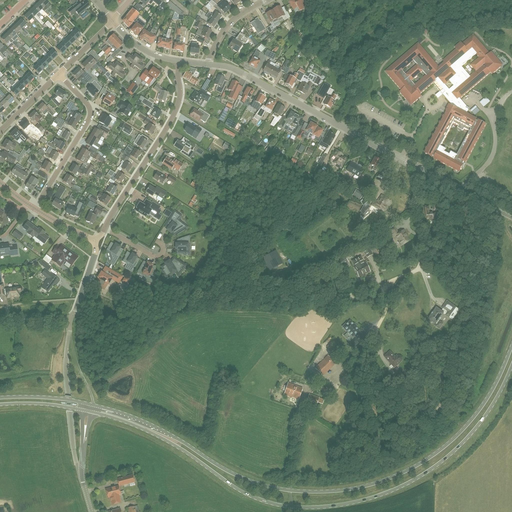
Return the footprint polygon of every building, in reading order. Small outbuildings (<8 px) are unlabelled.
[(40,1),(39,3),(44,8),(46,10),(49,13),(51,15),(53,14),(48,9),(51,6),(45,0),(41,0),(41,1),(40,1)] [(149,2),(151,0),(150,0),(140,0),(139,1),(143,4),(142,5),(141,4),(140,5),(144,9),(148,4),(149,2)] [(226,4),(226,3),(223,0),(219,4),(217,6),(224,14),(230,8),(226,4)] [(304,1),(300,3),(298,0),(292,0),(291,0),(289,1),(290,4),(291,3),(294,9),(297,7),(299,11),(307,8),(307,7),(304,2),(304,1)] [(86,2),(85,1),(80,5),(78,2),(73,6),(67,11),(72,16),(76,12),(79,17),(80,16),(83,19),(89,14),(85,10),(88,8),(89,7),(88,5),(89,4),(87,1),(86,2)] [(181,17),(182,16),(184,13),(170,1),(167,5),(175,12),(179,15),(181,17)] [(46,10),(44,8),(39,3),(34,7),(39,13),(42,10),(44,12),(47,15),(49,13),(46,10)] [(211,9),(213,7),(211,5),(209,3),(205,7),(209,11),(211,9)] [(144,9),(140,5),(140,6),(137,4),(133,9),(123,21),(129,28),(132,24),(132,23),(144,9)] [(276,8),(272,10),(273,10),(277,19),(278,19),(282,17),(283,20),(284,21),(290,18),(287,12),(284,14),(281,9),(281,8),(280,6),(279,7),(279,6),(278,6),(276,6),(275,7),(276,8)] [(39,13),(34,7),(31,10),(30,11),(29,12),(39,23),(41,21),(39,18),(36,16),(39,13)] [(267,13),(266,14),(270,22),(273,21),(276,27),(280,25),(279,22),(278,19),(277,19),(273,10),(270,12),(269,11),(268,11),(267,12),(266,13),(267,13)] [(38,24),(39,23),(29,12),(23,18),(28,23),(32,19),(35,22),(38,24)] [(207,15),(217,22),(221,16),(216,12),(214,15),(212,14),(211,14),(208,12),(207,15)] [(214,28),(217,22),(207,15),(205,17),(208,19),(210,21),(208,24),(214,28)] [(197,16),(195,20),(198,22),(203,25),(204,25),(205,22),(200,19),(201,18),(197,16)] [(265,29),(261,22),(260,23),(257,18),(255,20),(254,21),(251,23),(253,28),(255,27),(258,31),(259,30),(260,32),(265,29)] [(136,24),(131,31),(134,33),(134,34),(136,36),(137,35),(138,36),(146,25),(138,19),(135,23),(136,24)] [(18,23),(16,25),(27,36),(29,34),(23,28),(26,25),(21,20),(18,23)] [(198,22),(195,27),(198,29),(204,32),(201,36),(207,39),(211,31),(202,27),(203,25),(198,22)] [(25,37),(27,36),(16,25),(11,29),(16,34),(19,31),(21,33),(22,33),(25,37)] [(139,37),(140,38),(140,39),(141,40),(143,39),(144,40),(146,37),(147,38),(152,29),(149,28),(147,32),(144,30),(139,37)] [(18,37),(16,34),(11,29),(6,34),(19,48),(25,54),(26,52),(27,51),(30,49),(28,47),(26,45),(23,47),(21,45),(21,46),(16,41),(19,37),(18,37)] [(69,37),(66,40),(71,45),(75,42),(76,40),(71,35),(68,32),(65,29),(63,31),(67,35),(69,37)] [(155,31),(152,29),(147,38),(146,37),(144,40),(148,42),(148,43),(149,44),(151,44),(155,37),(152,36),(155,31)] [(71,35),(76,40),(77,40),(78,39),(81,36),(76,30),(71,35)] [(172,41),(168,41),(170,34),(171,30),(168,30),(167,33),(166,35),(163,48),(166,49),(169,50),(169,49),(170,49),(172,41)] [(106,42),(111,47),(118,40),(116,38),(117,37),(113,33),(109,37),(110,38),(107,41),(106,42)] [(17,49),(19,48),(6,34),(6,35),(1,39),(6,44),(8,46),(11,44),(12,43),(17,49)] [(242,43),(245,44),(248,39),(239,34),(237,38),(235,42),(233,40),(229,47),(231,48),(231,49),(232,49),(233,50),(237,52),(242,45),(241,45),(242,43)] [(163,48),(166,35),(163,35),(162,39),(159,39),(157,46),(158,47),(161,48),(161,47),(163,48)] [(475,141),(476,140),(477,140),(479,136),(478,135),(479,133),(480,134),(483,129),(482,129),(482,127),(484,128),(486,124),(478,120),(478,121),(476,120),(476,119),(466,114),(468,110),(465,108),(466,106),(459,98),(490,72),(492,74),(500,67),(496,62),(498,60),(491,52),(489,54),(473,35),(462,44),(461,42),(455,47),(457,49),(443,61),(444,63),(439,68),(420,46),(418,48),(416,45),(386,71),(402,90),(400,92),(406,100),(409,98),(413,103),(421,96),(419,94),(435,80),(443,89),(439,93),(442,96),(443,95),(451,104),(450,105),(449,104),(447,108),(448,109),(448,110),(449,110),(446,115),(445,114),(444,116),(445,117),(445,118),(443,118),(441,123),(442,123),(441,125),(440,124),(437,129),(439,130),(438,131),(437,130),(434,135),(435,136),(434,137),(433,137),(431,142),(432,142),(431,144),(430,143),(427,148),(428,149),(428,150),(426,150),(424,153),(432,157),(432,156),(434,157),(434,158),(435,159),(436,158),(437,158),(437,160),(441,162),(442,161),(444,162),(443,163),(448,166),(448,164),(450,165),(449,166),(454,169),(455,168),(460,170),(459,172),(463,165),(462,164),(463,163),(464,162),(465,162),(466,161),(465,160),(465,159),(467,160),(469,155),(468,154),(469,153),(470,153),(473,148),(471,148),(472,146),(473,147),(476,142),(475,141)] [(195,38),(198,39),(197,41),(202,44),(205,40),(199,37),(196,36),(195,38)] [(62,44),(67,49),(68,48),(71,45),(66,40),(63,42),(61,39),(60,40),(57,37),(56,38),(62,44)] [(118,40),(111,47),(112,48),(114,49),(116,51),(123,45),(118,40)] [(191,42),(191,43),(189,42),(189,44),(188,45),(191,46),(190,53),(191,53),(191,54),(194,55),(195,54),(195,53),(198,54),(199,47),(197,46),(197,43),(191,42)] [(67,49),(62,44),(59,47),(57,49),(62,54),(65,51),(66,50),(67,49)] [(261,44),(257,49),(261,52),(265,48),(261,44)] [(10,56),(13,54),(4,45),(3,47),(0,49),(0,52),(2,55),(6,52),(10,56)] [(42,49),(45,52),(48,55),(53,60),(54,59),(58,55),(52,50),(52,51),(50,53),(43,46),(41,48),(42,49)] [(97,61),(105,53),(109,49),(105,46),(101,50),(103,51),(98,56),(96,54),(93,56),(96,59),(97,61)] [(251,66),(256,68),(260,61),(257,59),(260,53),(256,51),(253,57),(252,57),(248,64),(249,65),(250,66),(251,66)] [(53,60),(48,55),(45,57),(43,60),(48,65),(51,61),(52,61),(53,60)] [(131,68),(139,57),(135,55),(133,58),(129,55),(126,59),(132,64),(130,67),(131,68)] [(89,58),(86,61),(95,70),(97,68),(101,65),(99,63),(97,61),(96,59),(94,61),(90,57),(89,58)] [(139,57),(131,68),(132,69),(135,66),(141,71),(144,67),(140,64),(143,60),(139,57)] [(43,60),(38,64),(43,70),(44,69),(48,65),(43,60)] [(89,72),(87,74),(92,79),(96,83),(97,83),(99,81),(93,75),(91,73),(95,70),(86,61),(82,65),(85,69),(87,71),(89,72)] [(275,65),(271,62),(269,61),(267,64),(263,71),(266,73),(266,74),(268,75),(269,75),(269,74),(270,75),(276,64),(275,64),(275,65)] [(112,76),(120,66),(117,63),(114,67),(110,64),(107,68),(113,72),(111,75),(112,76)] [(43,70),(38,64),(33,69),(34,70),(38,74),(39,74),(42,71),(43,70)] [(276,64),(270,75),(270,76),(272,78),(273,77),(274,77),(277,78),(280,72),(280,71),(282,68),(280,67),(280,66),(276,64)] [(120,66),(112,76),(114,77),(116,74),(122,79),(125,75),(121,72),(124,69),(120,66)] [(83,78),(88,83),(92,79),(87,74),(84,70),(82,72),(79,68),(76,71),(75,70),(72,74),(73,74),(72,75),(77,79),(79,82),(79,81),(83,78)] [(160,73),(160,71),(158,70),(157,71),(153,68),(149,73),(146,71),(140,78),(149,85),(154,78),(156,79),(160,73)] [(189,68),(183,77),(195,85),(198,80),(196,79),(192,76),(195,72),(196,70),(195,69),(189,68)] [(300,82),(304,74),(303,74),(305,71),(300,69),(298,71),(297,74),(295,73),(292,78),(286,74),(283,79),(287,81),(285,84),(285,85),(288,86),(291,87),(293,83),(295,84),(297,80),(300,82)] [(29,84),(29,83),(23,76),(19,72),(17,74),(23,80),(20,82),(25,87),(28,85),(29,84)] [(34,79),(29,73),(24,78),(29,83),(31,82),(31,81),(34,79)] [(307,91),(311,83),(312,83),(318,86),(319,84),(319,85),(323,81),(321,80),(314,76),(310,83),(309,82),(310,79),(304,76),(305,74),(304,74),(300,82),(302,83),(298,91),(304,94),(306,91),(307,91)] [(224,80),(224,79),(225,78),(224,78),(224,77),(222,76),(221,77),(218,75),(214,84),(217,86),(215,91),(221,94),(225,86),(222,84),(224,80)] [(20,82),(17,85),(14,82),(12,79),(10,81),(20,92),(21,91),(25,87),(20,82)] [(92,79),(88,83),(90,85),(91,86),(87,90),(88,90),(90,93),(89,94),(93,97),(94,96),(98,92),(99,93),(101,90),(98,86),(98,85),(96,83),(92,79)] [(207,79),(201,89),(205,92),(209,86),(208,86),(211,81),(207,79)] [(10,81),(8,83),(13,88),(11,91),(16,96),(19,93),(20,92),(10,81)] [(243,87),(238,85),(239,84),(238,84),(238,82),(236,82),(235,82),(232,81),(228,90),(232,91),(229,98),(235,101),(239,92),(240,92),(243,87)] [(116,82),(114,84),(125,93),(127,90),(116,82)] [(133,83),(127,91),(132,95),(138,87),(133,83)] [(154,89),(161,94),(160,95),(159,94),(157,99),(165,102),(168,93),(163,92),(163,90),(159,87),(160,86),(157,84),(154,89)] [(329,88),(323,85),(317,95),(324,99),(325,96),(328,97),(324,104),(324,105),(326,106),(330,108),(332,104),(333,105),(335,101),(333,100),(336,96),(332,94),(331,97),(326,94),(329,88)] [(242,98),(240,101),(244,103),(245,101),(249,103),(251,99),(250,98),(254,92),(247,88),(243,95),(244,95),(242,98)] [(68,95),(66,94),(58,89),(55,95),(53,97),(51,99),(55,103),(57,106),(58,106),(60,104),(59,104),(55,99),(58,97),(62,99),(64,100),(65,100),(68,95)] [(9,96),(7,98),(0,90),(0,95),(9,105),(11,104),(11,103),(14,101),(9,96)] [(106,90),(103,95),(100,99),(103,101),(102,102),(110,107),(116,98),(110,95),(111,93),(106,90)] [(205,94),(205,93),(201,90),(201,91),(199,94),(195,92),(193,96),(192,95),(190,99),(194,102),(195,101),(198,103),(200,100),(201,101),(202,99),(204,100),(207,102),(210,97),(205,94)] [(9,106),(9,105),(0,95),(0,98),(0,99),(0,104),(5,109),(9,106)] [(265,98),(264,97),(264,96),(263,95),(262,96),(259,95),(257,99),(256,98),(254,101),(251,107),(258,111),(265,98)] [(242,98),(239,96),(234,106),(232,110),(235,111),(240,101),(242,98)] [(484,107),(490,101),(486,97),(480,102),(484,107)] [(153,104),(148,101),(144,99),(141,103),(153,110),(149,115),(157,120),(162,113),(151,107),(153,104)] [(121,101),(117,107),(122,110),(120,113),(121,113),(120,114),(121,115),(122,115),(123,115),(126,117),(132,108),(125,104),(121,101)] [(261,118),(265,111),(271,114),(272,111),(276,104),(275,103),(275,102),(273,101),(272,102),(270,101),(268,104),(267,103),(265,107),(263,110),(260,109),(258,111),(255,115),(261,118)] [(72,119),(78,123),(80,119),(81,116),(76,113),(75,113),(72,111),(75,105),(70,102),(66,107),(69,109),(67,112),(70,113),(68,117),(72,119)] [(52,117),(54,115),(56,113),(53,109),(51,107),(49,109),(45,105),(44,105),(43,104),(37,109),(41,113),(44,116),(48,112),(52,117)] [(281,117),(279,116),(280,114),(281,114),(284,108),(285,107),(279,104),(278,105),(274,112),(272,116),(275,118),(270,126),(273,127),(281,117)] [(475,115),(480,111),(476,106),(471,110),(475,115)] [(202,115),(197,112),(194,109),(190,116),(199,122),(200,120),(202,121),(203,119),(206,122),(210,116),(204,112),(202,115)] [(223,122),(228,113),(226,113),(223,111),(218,119),(223,122)] [(35,121),(37,123),(43,117),(40,114),(38,116),(34,112),(29,117),(32,121),(34,122),(35,121)] [(291,126),(297,115),(291,112),(287,118),(283,116),(281,119),(277,128),(281,130),(282,129),(287,132),(289,128),(291,126)] [(106,129),(110,123),(113,125),(116,119),(110,115),(108,118),(103,115),(101,118),(99,122),(103,125),(102,126),(106,129)] [(297,115),(291,126),(289,128),(294,131),(292,135),(289,141),(292,143),(296,137),(300,129),(302,126),(299,125),(302,118),(300,117),(300,116),(298,115),(297,115)] [(72,119),(68,117),(65,122),(60,118),(57,122),(63,126),(65,123),(68,125),(68,126),(74,129),(78,123),(72,119)] [(144,123),(148,126),(145,131),(151,135),(156,128),(150,124),(151,122),(146,119),(144,123)] [(224,125),(233,130),(237,124),(228,119),(225,123),(224,125)] [(25,121),(20,126),(24,130),(23,130),(24,131),(23,132),(25,134),(28,137),(33,132),(37,135),(41,138),(43,135),(42,134),(41,132),(36,127),(32,124),(31,125),(30,124),(29,123),(28,124),(25,121)] [(63,126),(57,122),(57,123),(54,121),(52,125),(55,128),(56,126),(61,129),(63,126)] [(238,133),(242,125),(238,122),(237,124),(233,130),(238,133)] [(304,123),(302,126),(300,129),(305,132),(303,136),(307,138),(309,133),(306,131),(309,126),(304,123)] [(317,127),(314,125),(314,124),(312,123),(311,123),(310,123),(309,126),(306,131),(309,133),(307,138),(310,139),(313,135),(317,127)] [(187,126),(184,130),(187,132),(186,133),(196,139),(201,130),(197,127),(195,129),(188,124),(187,126)] [(102,126),(99,132),(95,129),(91,135),(103,142),(100,140),(102,137),(103,134),(104,133),(107,135),(110,131),(106,129),(102,126)] [(319,142),(321,137),(319,136),(322,132),(322,131),(317,127),(313,135),(316,137),(314,140),(319,142)] [(232,133),(223,128),(221,131),(234,138),(235,135),(232,133)] [(56,135),(62,138),(67,141),(70,136),(71,134),(66,132),(67,131),(63,129),(62,131),(59,130),(56,135)] [(300,129),(296,137),(301,140),(303,136),(305,132),(300,129)] [(14,130),(10,134),(11,135),(10,135),(17,142),(20,139),(24,143),(25,142),(29,138),(28,137),(25,134),(23,132),(22,131),(19,133),(16,130),(14,131),(14,130)] [(318,145),(327,150),(335,136),(328,132),(324,140),(322,138),(318,145)] [(101,146),(103,142),(91,135),(87,141),(86,144),(90,147),(89,149),(93,152),(102,157),(104,154),(99,152),(97,150),(98,150),(101,146)] [(137,146),(142,149),(147,142),(142,139),(143,138),(139,135),(137,138),(136,139),(133,143),(133,144),(137,147),(137,146)] [(60,141),(56,140),(55,139),(53,142),(52,141),(51,143),(48,142),(46,145),(48,146),(51,148),(53,146),(56,148),(61,151),(63,146),(65,144),(60,141)] [(2,146),(3,146),(2,147),(8,151),(10,146),(14,149),(16,145),(12,143),(12,144),(7,140),(4,144),(3,144),(2,145),(2,146)] [(174,144),(175,145),(174,146),(181,151),(180,152),(184,155),(185,154),(187,155),(191,149),(193,150),(195,146),(188,141),(186,144),(181,142),(181,141),(180,143),(178,141),(177,142),(176,142),(174,144)] [(262,141),(259,145),(264,150),(267,146),(262,141)] [(222,147),(224,149),(228,151),(229,151),(231,146),(226,142),(222,147)] [(306,147),(301,144),(298,151),(302,153),(306,147)] [(128,154),(131,156),(136,159),(139,155),(140,153),(135,149),(135,150),(129,145),(127,148),(130,150),(128,154)] [(281,151),(275,147),(272,151),(278,156),(281,151)] [(17,159),(16,161),(19,163),(26,152),(24,149),(19,156),(17,159)] [(53,151),(53,152),(50,149),(47,153),(47,154),(46,155),(46,156),(49,158),(54,162),(58,155),(53,151)] [(91,157),(93,158),(97,161),(98,160),(102,163),(104,160),(105,159),(103,158),(102,157),(93,152),(92,154),(90,153),(87,152),(83,149),(80,154),(89,160),(91,157)] [(185,154),(184,155),(190,159),(195,151),(193,150),(191,149),(187,155),(185,154)] [(333,156),(336,158),(334,162),(341,167),(346,158),(346,157),(345,157),(344,157),(344,158),(343,158),(342,158),(342,157),(340,156),(341,153),(336,150),(333,156)] [(3,163),(5,160),(14,165),(16,161),(17,159),(14,157),(12,156),(9,154),(8,154),(4,151),(3,153),(2,152),(1,154),(0,153),(0,161),(2,163),(3,163)] [(118,158),(122,161),(121,163),(122,164),(124,165),(122,169),(127,173),(130,168),(132,166),(131,165),(126,163),(129,159),(124,155),(121,153),(118,158)] [(91,172),(92,173),(94,174),(96,171),(92,169),(94,167),(89,164),(87,163),(89,160),(80,154),(76,160),(83,164),(87,167),(86,169),(87,170),(91,172)] [(321,165),(326,157),(323,155),(318,164),(321,165)] [(36,165),(34,162),(30,157),(29,160),(28,161),(32,163),(31,164),(32,165),(29,170),(30,171),(32,172),(35,168),(36,165)] [(381,161),(377,159),(377,158),(376,157),(375,158),(375,157),(370,165),(373,166),(372,170),(375,172),(381,161)] [(166,158),(163,164),(171,169),(173,167),(178,171),(182,165),(175,160),(173,162),(169,159),(168,160),(166,158)] [(35,168),(39,171),(41,168),(48,172),(50,169),(52,165),(46,162),(44,166),(40,163),(38,163),(34,160),(34,162),(36,165),(35,168)] [(351,163),(347,170),(355,175),(353,177),(357,179),(358,177),(359,177),(362,170),(354,165),(355,165),(351,163)] [(19,166),(17,164),(15,168),(15,167),(11,173),(18,177),(21,171),(23,168),(19,166)] [(80,169),(79,168),(73,165),(69,172),(75,175),(77,172),(80,174),(81,174),(83,175),(84,174),(88,176),(89,175),(91,172),(87,170),(85,172),(80,169)] [(24,173),(21,171),(18,177),(24,181),(27,175),(29,172),(26,170),(24,173)] [(110,179),(114,182),(116,180),(121,183),(123,180),(124,177),(125,177),(119,173),(118,175),(115,173),(110,170),(108,174),(107,174),(105,177),(108,178),(110,179)] [(47,176),(39,171),(37,174),(44,178),(47,179),(47,176)] [(321,171),(319,175),(328,180),(330,176),(324,173),(321,171)] [(162,184),(166,178),(161,174),(160,175),(157,173),(153,178),(162,184)] [(75,183),(72,181),(73,179),(67,175),(64,180),(63,182),(69,185),(69,186),(72,188),(71,190),(74,191),(78,194),(79,192),(81,193),(82,190),(81,189),(74,185),(75,183)] [(168,179),(167,180),(174,184),(177,180),(170,176),(168,179)] [(31,178),(26,187),(32,191),(37,183),(38,181),(35,179),(32,177),(31,177),(31,178)] [(112,186),(114,182),(110,179),(106,185),(110,187),(106,192),(113,196),(115,192),(116,191),(117,189),(112,186)] [(194,180),(191,185),(199,190),(202,185),(194,180)] [(64,204),(58,201),(65,191),(66,189),(61,186),(58,190),(52,200),(54,202),(52,205),(60,210),(64,204)] [(152,196),(154,194),(162,199),(166,193),(156,187),(155,189),(150,186),(148,189),(146,192),(152,196)] [(353,192),(341,186),(340,189),(351,195),(353,192)] [(364,194),(356,190),(353,196),(361,201),(364,194)] [(104,195),(104,196),(100,193),(98,196),(102,199),(100,202),(106,206),(111,199),(104,195)] [(96,199),(90,195),(89,196),(87,198),(90,200),(95,203),(97,200),(96,199)] [(361,203),(363,205),(360,211),(363,214),(366,210),(370,207),(368,204),(373,200),(370,196),(361,203)] [(371,206),(377,209),(381,212),(384,213),(382,217),(389,221),(396,210),(386,204),(388,200),(381,196),(377,202),(374,201),(372,205),(371,206)] [(74,216),(78,217),(85,203),(78,200),(74,209),(71,207),(68,206),(68,207),(66,213),(74,216)] [(90,200),(88,204),(94,208),(97,204),(95,203),(90,200)] [(148,215),(149,213),(151,210),(156,213),(159,210),(160,207),(152,202),(151,203),(146,200),(143,204),(143,205),(140,203),(137,208),(135,210),(145,217),(147,214),(148,215)] [(361,206),(350,200),(345,210),(357,215),(361,206)] [(377,209),(371,206),(369,210),(379,216),(381,212),(377,209)] [(86,222),(89,223),(89,224),(91,225),(92,224),(94,219),(95,220),(97,217),(98,213),(100,215),(103,211),(97,207),(95,211),(93,215),(90,213),(86,222)] [(436,213),(429,214),(428,207),(423,207),(424,214),(423,214),(424,219),(430,219),(430,220),(437,220),(436,213)] [(162,211),(159,210),(156,213),(151,210),(149,213),(153,215),(152,217),(159,222),(162,217),(159,215),(162,211)] [(174,211),(167,222),(171,225),(167,230),(171,234),(172,233),(174,236),(176,235),(184,229),(180,224),(181,223),(178,221),(181,217),(174,211)] [(27,231),(28,232),(27,233),(33,238),(34,236),(44,244),(49,238),(44,235),(45,233),(39,229),(38,230),(35,227),(28,222),(24,228),(27,231)] [(395,239),(397,238),(401,245),(408,240),(405,235),(406,235),(403,231),(398,234),(394,228),(390,231),(395,239)] [(16,229),(12,234),(20,240),(24,235),(16,229)] [(182,244),(177,244),(176,244),(176,249),(177,249),(177,253),(177,254),(182,254),(182,253),(184,253),(184,256),(190,256),(190,250),(190,244),(190,236),(182,238),(182,244)] [(112,260),(110,264),(114,266),(121,253),(118,251),(119,248),(120,247),(115,244),(115,245),(111,243),(110,246),(107,251),(110,253),(112,260)] [(0,246),(0,254),(9,253),(9,254),(13,254),(13,255),(18,254),(17,246),(12,246),(9,246),(9,245),(0,246)] [(367,245),(362,248),(367,257),(372,255),(369,250),(367,245)] [(62,246),(60,249),(57,246),(52,252),(56,255),(52,260),(61,267),(65,261),(71,266),(78,257),(74,254),(73,256),(67,252),(68,251),(62,246)] [(376,246),(371,249),(378,259),(382,256),(376,246)] [(134,262),(136,258),(137,257),(134,255),(132,254),(131,255),(127,253),(126,255),(126,256),(123,262),(129,265),(126,269),(132,272),(137,263),(134,262)] [(276,254),(265,260),(270,270),(273,268),(277,266),(281,264),(276,254)] [(48,265),(52,260),(46,255),(42,260),(48,265)] [(344,256),(332,264),(337,271),(349,263),(345,257),(344,256)] [(356,259),(364,273),(365,273),(366,274),(368,272),(369,271),(366,264),(364,264),(361,258),(360,259),(359,257),(356,259)] [(363,274),(364,273),(356,259),(354,260),(354,262),(353,263),(356,269),(355,269),(359,276),(360,276),(363,275),(363,274)] [(48,265),(42,260),(39,264),(46,269),(49,271),(51,268),(48,265)] [(171,273),(172,275),(176,272),(177,273),(180,274),(185,266),(178,261),(177,264),(173,267),(171,263),(169,261),(168,262),(167,262),(165,264),(165,265),(162,267),(163,269),(161,270),(164,275),(165,277),(171,273)] [(154,283),(155,273),(151,273),(149,272),(152,266),(153,265),(147,263),(147,264),(145,263),(144,262),(143,263),(140,268),(139,270),(143,273),(142,275),(144,277),(143,280),(149,283),(150,283),(154,283)] [(95,284),(102,288),(104,285),(106,283),(108,285),(111,279),(118,283),(122,277),(105,267),(103,272),(102,273),(101,273),(98,278),(99,279),(95,284)] [(42,274),(48,279),(41,287),(47,292),(53,285),(55,282),(58,284),(60,281),(51,274),(51,275),(45,270),(42,274)] [(124,296),(129,299),(137,285),(133,282),(124,296)] [(19,287),(3,290),(3,285),(0,284),(0,296),(4,296),(4,294),(7,294),(7,298),(15,297),(20,296),(19,292),(20,292),(21,292),(21,291),(22,290),(21,289),(21,288),(20,288),(20,287),(19,287)] [(445,305),(442,308),(448,312),(445,315),(449,318),(454,311),(457,307),(448,301),(445,305)] [(437,308),(429,319),(430,320),(429,320),(429,321),(431,323),(432,323),(433,322),(436,324),(437,324),(436,326),(439,329),(443,324),(438,321),(444,313),(437,308)] [(347,330),(348,332),(351,336),(350,336),(348,338),(351,341),(349,342),(348,344),(352,348),(359,342),(355,337),(354,338),(353,337),(359,331),(356,327),(356,326),(355,325),(354,324),(353,325),(350,321),(347,324),(346,323),(342,327),(346,331),(347,330)] [(333,339),(326,347),(329,350),(337,342),(333,339)] [(390,352),(385,357),(394,367),(395,367),(401,361),(402,360),(402,358),(401,357),(399,356),(397,357),(396,359),(390,352)] [(315,369),(321,375),(334,362),(328,356),(315,369)] [(397,368),(393,371),(407,386),(411,383),(407,378),(404,376),(397,368)] [(288,384),(284,394),(298,400),(302,389),(288,384)] [(316,406),(319,407),(320,403),(322,404),(324,400),(309,395),(306,402),(316,406)] [(133,475),(117,479),(119,486),(135,482),(133,475)] [(124,491),(119,492),(118,486),(106,489),(108,498),(110,497),(112,505),(121,503),(118,495),(125,493),(124,491)]
